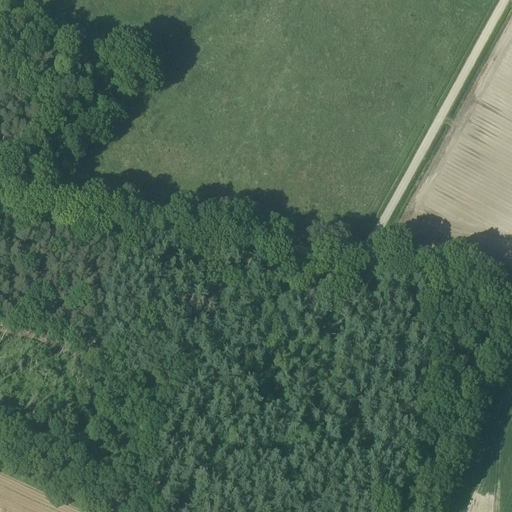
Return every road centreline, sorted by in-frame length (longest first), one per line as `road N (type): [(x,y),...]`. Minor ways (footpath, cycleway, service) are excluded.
road 1 (unclassified): [(359,271),(0,195)]
road 2 (unclassified): [(359,271),(504,0)]
road 3 (unclassified): [(511,298),(359,271)]
